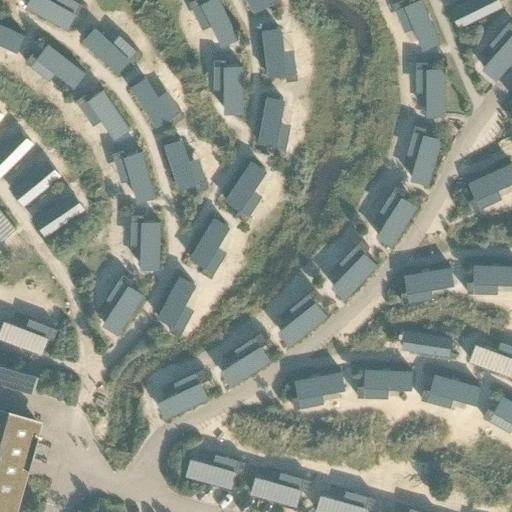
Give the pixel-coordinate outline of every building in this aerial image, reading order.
[(55,0),(54,0),(29,0),(25,8),(67,29),(75,14),(82,17),(87,6),(75,0),(55,0)] [(239,38),(220,0),(210,0),(203,4),(201,0),(194,0),(189,3),(203,31),(212,26),(222,47),(239,38)] [(246,0),(254,13),(270,4),(273,11),(285,4),(282,0),(246,0)] [(441,43),(422,0),(419,0),(407,5),(405,1),(394,6),(406,32),(414,29),(424,51),(441,43)] [(499,7),(495,0),(468,0),(448,10),(457,28),(499,7)] [(511,24),(509,22),(488,45),(495,51),(480,68),(495,82),(511,62),(511,24)] [(25,35),(0,23),(0,43),(17,52),(25,35)] [(281,26),(261,29),(269,76),(287,73),(288,80),(300,78),(295,47),(284,49),(281,26)] [(113,42),(96,27),(83,41),(119,72),(129,60),(135,65),(144,56),(120,35),(113,42)] [(87,72),(49,44),(39,57),(34,52),(26,63),(51,80),(56,72),(76,87),(87,72)] [(244,113),(243,66),(226,66),(226,60),(214,61),(215,90),(224,90),(224,114),(244,113)] [(427,63),(415,63),(416,92),(426,92),(427,116),(446,116),(445,68),(427,68),(427,63)] [(159,96),(147,77),(130,87),(155,127),(171,117),(175,124),(185,118),(168,90),(159,96)] [(129,127),(103,89),(89,98),(86,94),(76,101),(92,124),(101,118),(115,138),(129,127)] [(281,121),(285,98),(267,94),(257,142),(275,145),(274,152),(285,154),(291,123),(281,121)] [(36,139),(23,126),(0,148),(0,170),(3,173),(36,139)] [(430,186),(442,140),(425,135),(426,130),(416,127),(408,155),(417,157),(411,181),(430,186)] [(183,138),(164,144),(178,189),(195,184),(197,190),(208,186),(199,157),(190,160),(183,138)] [(156,197),(142,151),(125,156),(123,150),(112,154),(122,183),(131,180),(138,202),(156,197)] [(52,157),(16,185),(28,201),(64,172),(52,157)] [(254,192),(267,172),(251,162),(224,203),(239,212),(236,217),(247,225),(264,199),(254,192)] [(511,166),(510,163),(466,184),(473,199),(469,202),(474,212),(501,199),(496,190),(511,182),(511,166)] [(393,246),(418,206),(401,196),(405,190),(396,185),(380,211),(388,216),(376,235),(393,246)] [(77,189),(37,215),(47,230),(87,204),(77,189)] [(19,224),(0,201),(0,228),(6,235),(19,224)] [(160,270),(161,221),(144,220),(144,215),(132,215),(131,244),(141,244),(141,269),(160,270)] [(231,227),(214,218),(190,259),(205,268),(201,273),(213,280),(229,252),(219,247),(231,227)] [(344,300),(378,266),(364,252),(368,248),(361,241),(339,263),(347,271),(331,287),(344,300)] [(511,264),(473,263),(472,281),(468,281),(468,293),(496,294),(496,283),(511,283),(511,264)] [(452,266),(404,275),(407,292),(401,293),(404,305),(432,299),(430,289),(455,284),(452,266)] [(184,305),(196,282),(181,274),(157,318),(172,326),(170,331),(181,337),(195,311),(184,305)] [(119,335),(145,295),(129,285),(132,280),(124,275),(108,300),(116,306),(103,325),(119,335)] [(278,333),(290,347),(327,317),(316,303),(321,299),(315,291),(291,311),(296,318),(278,333)] [(29,322),(7,314),(0,335),(45,351),(51,333),(57,335),(61,323),(31,313),(29,322)] [(453,336),(405,330),(403,350),(450,356),(453,336)] [(219,372),(229,387),(270,362),(261,348),(266,345),(259,335),(233,351),(239,360),(219,372)] [(497,351),(475,343),(468,361),(511,376),(511,345),(500,341),(497,351)] [(0,362),(0,383),(33,393),(38,374),(0,362)] [(414,369),(365,368),(364,386),(360,385),(359,397),(387,398),(388,388),(414,389),(414,369)] [(156,402),(164,418),(208,397),(201,382),(206,379),(201,370),(174,383),(178,391),(156,402)] [(343,372),(295,382),(298,399),(293,400),(295,411),(324,405),(322,395),(346,390),(343,372)] [(482,386),(434,373),(430,390),(424,388),(421,399),(449,407),(452,397),(477,404),(482,386)] [(511,399),(501,394),(493,409),(489,406),(483,417),(508,431),(511,422),(511,399)] [(0,511),(9,511),(30,440),(36,421),(0,410),(0,511)] [(214,464),(191,457),(186,476),(233,489),(238,471),(244,473),(247,462),(217,454),(214,464)] [(280,481),(257,474),(251,493),(299,507),(303,490),(310,492),(313,480),(282,471),(280,481)] [(344,499),(321,493),(316,511),(317,511),(365,511),(367,507),(374,509),(377,498),(347,489),(344,499)]
